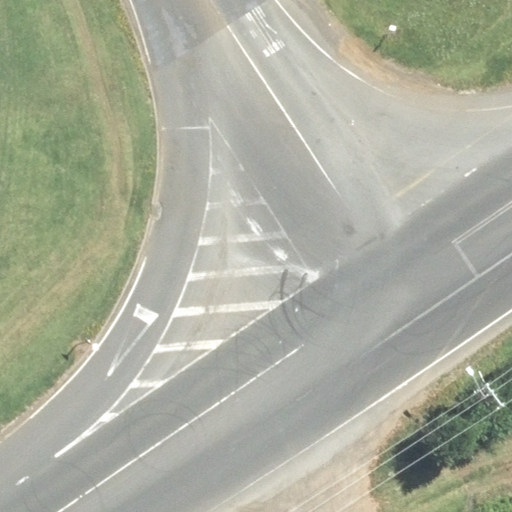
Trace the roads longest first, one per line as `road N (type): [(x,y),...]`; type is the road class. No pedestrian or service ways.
road 1 (secondary): [(65,511),(399,282)]
road 2 (tertiary): [(399,282),(211,0)]
road 3 (secondary): [(399,282),(511,205)]
